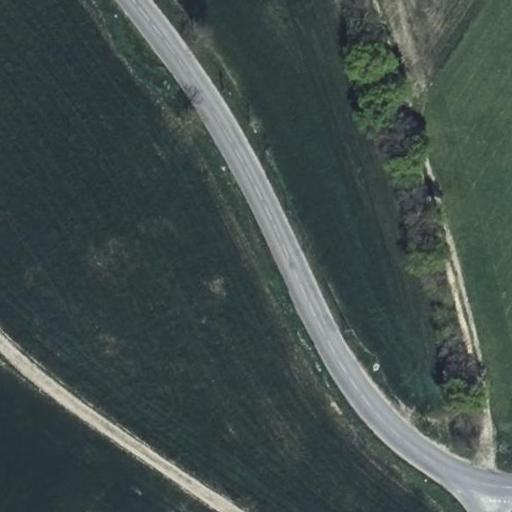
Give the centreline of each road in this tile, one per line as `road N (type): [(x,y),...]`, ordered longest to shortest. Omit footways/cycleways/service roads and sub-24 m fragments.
road 1 (secondary): [(482,483),(420,452),(351,387),(202,89),(133,0)]
road 2 (track): [(0,339),(71,404),(224,511)]
